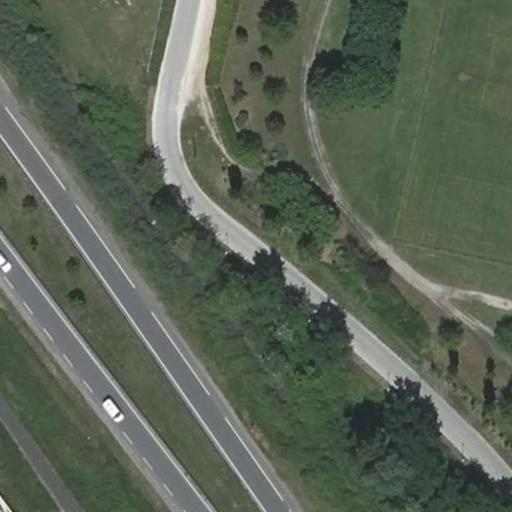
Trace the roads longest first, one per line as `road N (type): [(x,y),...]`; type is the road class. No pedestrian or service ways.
road 1 (residential): [(511,491),(474,445),(257,251),(193,183),(179,115),(203,0)]
road 2 (motorway): [(276,511),(0,129)]
road 3 (motorway): [(0,254),(199,511)]
